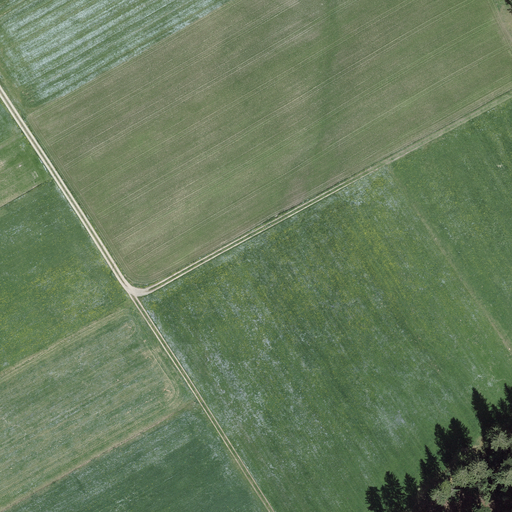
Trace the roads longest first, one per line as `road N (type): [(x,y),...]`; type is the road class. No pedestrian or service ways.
road 1 (track): [(273,511),(0,96)]
road 2 (track): [(301,209),(156,289),(129,291)]
